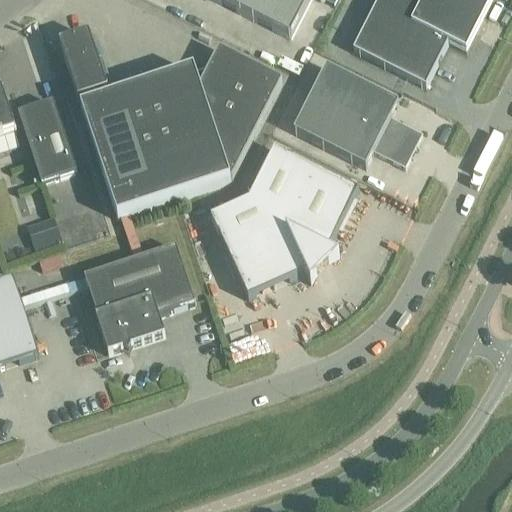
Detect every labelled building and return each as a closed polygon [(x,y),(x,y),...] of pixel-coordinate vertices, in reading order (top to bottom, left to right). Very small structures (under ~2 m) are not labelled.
[(208,0),(290,42),(311,0),(208,0)] [(494,1),(491,0),(381,0),(353,56),(426,92),(448,47),(466,56),(476,37),(472,35),(480,19),(484,20),(494,1)] [(60,49),(80,112),(96,107),(94,100),(103,97),(108,96),(89,39),(60,49)] [(96,107),(80,112),(117,223),(231,185),(282,85),(219,53),(209,72),(195,77),(194,74),(105,104),(103,97),(94,100),(96,107)] [(326,72),(294,137),(365,172),(373,157),(405,173),(410,162),(407,160),(413,148),(417,150),(422,139),(390,123),(398,108),(326,72)] [(0,141),(15,136),(15,137),(16,137),(2,94),(3,94),(3,93),(0,93),(0,141)] [(53,106),(18,118),(41,188),(77,177),(53,106)] [(249,205),(211,223),(248,304),(306,278),(310,288),(316,277),(328,266),(339,261),(328,255),(358,195),(275,154),(249,205)] [(57,232),(30,241),(36,258),(63,249),(57,232)] [(165,340),(159,322),(195,310),(176,252),(84,283),(97,321),(95,321),(108,359),(123,354),(128,356),(131,351),(165,340)] [(0,373),(39,361),(13,283),(0,287),(0,373)]
